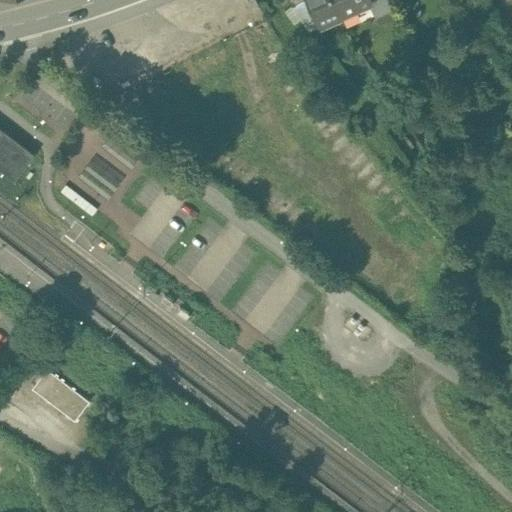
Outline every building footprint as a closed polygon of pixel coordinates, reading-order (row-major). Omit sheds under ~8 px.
[(334,0),(308,0),(319,22),(338,13),(340,13),(334,0)] [(334,0),(340,13),(367,0),(368,0),(334,0)] [(388,0),(368,0),(367,0),(375,16),(383,13),(393,8),(388,0)] [(478,8),(474,0),(460,0),(466,14),(478,8)] [(34,153),(4,130),(0,127),(0,167),(14,179),(34,153)] [(27,368),(21,363),(14,373),(20,377),(27,368)] [(89,399),(46,366),(32,386),(74,418),(89,399)]
